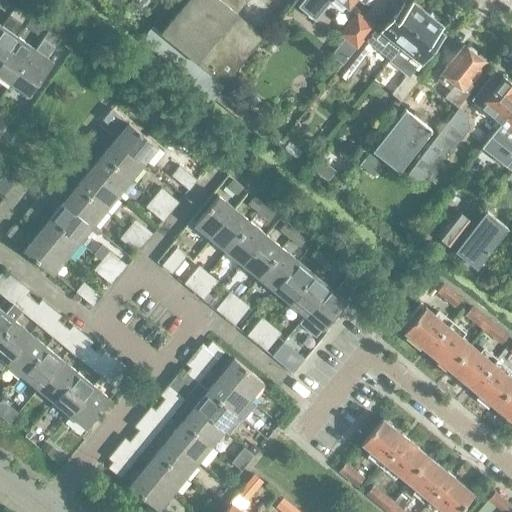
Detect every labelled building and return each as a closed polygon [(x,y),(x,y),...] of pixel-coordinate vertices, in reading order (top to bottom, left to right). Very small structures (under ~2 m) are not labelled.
[(9,3),(5,0),(0,0),(0,7),(3,10),(9,3)] [(247,0),(187,0),(160,33),(223,85),(263,36),(236,14),(247,0)] [(304,0),(299,6),(314,19),(330,0),(336,0),(346,8),(352,0),(361,0),(364,2),(365,0),(304,0)] [(390,59),(427,13),(412,2),(408,7),(404,3),(383,28),(378,24),(375,28),(372,25),(342,63),(336,71),(345,78),(372,45),(390,59)] [(0,27),(0,62),(19,36),(13,32),(20,22),(26,15),(15,7),(9,14),(2,24),(2,25),(0,27)] [(332,54),(342,63),(372,25),(356,13),(340,34),(345,38),(332,54)] [(427,13),(390,59),(389,60),(407,74),(391,93),(400,100),(418,78),(411,72),(414,68),(414,69),(442,34),(437,30),(441,25),(427,13)] [(42,27),(32,19),(26,26),(37,34),(42,27)] [(60,39),(48,31),(43,38),(54,46),(60,39)] [(0,62),(0,76),(10,83),(35,47),(19,36),(0,62)] [(36,48),(35,47),(10,83),(28,96),(53,60),(47,56),(54,46),(42,38),(36,48)] [(464,45),(442,73),(455,83),(452,86),(444,96),(450,101),(457,107),(474,86),(469,82),(485,62),(475,54),(475,50),(470,47),(466,47),(464,45)] [(472,99),(501,123),(511,108),(511,84),(502,76),(500,79),(493,73),(472,99)] [(112,108),(102,119),(119,133),(115,138),(144,162),(158,145),(129,122),(112,108)] [(406,176),(414,182),(429,179),(435,171),(433,163),(437,156),(446,157),(469,128),(466,114),(459,108),(406,176)] [(511,108),(501,123),(482,146),(490,154),(503,138),(511,144),(511,151),(509,156),(511,158),(511,108)] [(372,150),(398,171),(431,130),(405,109),(372,150)] [(0,130),(10,118),(1,110),(0,111),(0,130)] [(93,131),(85,141),(91,146),(99,136),(93,131)] [(115,138),(103,153),(131,177),(144,162),(115,138)] [(91,146),(85,141),(76,151),(83,156),(91,146)] [(103,153),(89,170),(118,193),(131,177),(103,153)] [(67,162),(59,172),(65,177),(73,167),(67,162)] [(171,175),(188,189),(196,179),(180,165),(171,175)] [(89,170),(76,186),(105,209),(118,193),(89,170)] [(65,177),(59,172),(50,182),(57,187),(65,177)] [(242,187),(232,179),(227,185),(237,193),(242,187)] [(161,184),(145,203),(163,217),(178,198),(161,184)] [(76,186),(63,202),(92,226),(105,209),(76,186)] [(41,194),(33,204),(39,209),(48,199),(41,194)] [(194,223),(210,237),(234,208),(218,194),(194,223)] [(248,202),(258,211),(264,204),(253,196),(248,202)] [(476,266),(507,227),(511,230),(511,229),(511,199),(496,219),(487,211),(456,250),(476,266)] [(63,202),(49,218),(78,242),(92,226),(63,202)] [(39,209),(33,204),(24,214),(31,219),(39,209)] [(264,204),(258,211),(269,219),(274,213),(264,204)] [(210,237),(226,250),(250,221),(234,208),(210,237)] [(455,208),(435,234),(452,247),(472,221),(455,208)] [(121,236),(140,246),(152,227),(133,216),(121,236)] [(49,218),(37,234),(66,257),(78,242),(49,218)] [(226,250),(242,263),(266,234),(250,221),(226,250)] [(280,228),(290,236),(295,230),(285,222),(280,228)] [(7,235),(13,240),(22,230),(15,225),(7,235)] [(295,230),(290,236),(300,245),(305,238),(295,230)] [(66,257),(37,234),(23,250),(52,274),(66,257)] [(242,263),(258,276),(282,247),(266,234),(242,263)] [(95,251),(101,256),(94,266),(112,279),(127,260),(102,242),(95,251)] [(176,245),(164,262),(180,274),(193,257),(176,245)] [(258,276),(274,289),(297,259),(282,247),(258,276)] [(312,254),(322,262),(327,256),(317,248),(312,254)] [(327,256),(322,262),(332,270),(337,264),(327,256)] [(274,289),(290,302),(314,273),(297,259),(274,289)] [(184,278),(203,295),(218,278),(199,262),(184,278)] [(290,302),(306,315),(330,286),(314,273),(290,302)] [(358,282),(348,274),(343,280),(353,288),(358,282)] [(306,315),(302,320),(318,333),(353,288),(343,280),(335,290),(330,286),(306,315)] [(443,283),(436,291),(446,299),(452,290),(443,283)] [(216,305),(236,321),(250,304),(230,288),(216,305)] [(461,297),(452,290),(446,299),(455,306),(461,297)] [(15,305),(22,310),(31,298),(25,293),(15,305)] [(31,298),(22,310),(28,315),(38,303),(31,298)] [(0,337),(14,320),(22,310),(15,305),(12,302),(4,311),(0,307),(0,337)] [(426,350),(449,370),(470,344),(447,325),(424,306),(403,332),(426,350)] [(472,306),(465,314),(474,321),(480,313),(472,306)] [(474,321),(483,329),(490,320),(480,313),(474,321)] [(248,330),(267,347),(281,331),(262,314),(248,330)] [(47,331),(53,336),(63,324),(57,319),(47,331)] [(14,320),(0,337),(0,368),(0,369),(6,362),(30,333),(14,320)] [(490,320),(483,329),(492,336),(499,328),(490,320)] [(63,324),(53,336),(59,341),(69,329),(63,324)] [(508,335),(499,328),(492,336),(501,343),(508,335)] [(6,362),(23,376),(47,347),(30,333),(6,362)] [(206,347),(218,356),(223,350),(211,340),(206,347)] [(471,388),(495,407),(511,385),(511,378),(492,362),(470,344),(449,370),(471,388)] [(78,357),(85,362),(94,350),(88,345),(78,357)] [(292,373),(304,359),(288,346),(276,360),(292,373)] [(23,376),(38,389),(62,359),(47,347),(23,376)] [(94,350),(85,362),(91,367),(101,355),(94,350)] [(234,357),(220,374),(249,397),(263,381),(234,357)] [(38,389),(55,402),(79,373),(62,359),(38,389)] [(190,366),(185,372),(197,382),(202,375),(190,366)] [(110,383),(116,388),(126,376),(120,371),(110,383)] [(197,382),(185,372),(180,378),(192,388),(197,382)] [(55,402),(71,415),(95,386),(79,373),(55,402)] [(220,374),(207,390),(236,413),(249,397),(220,374)] [(192,388),(190,391),(200,399),(195,405),(223,429),(236,413),(207,390),(197,382),(192,388)] [(511,385),(495,407),(511,421),(511,385)] [(95,386),(71,415),(86,428),(110,399),(95,386)] [(164,397),(159,404),(171,413),(176,407),(164,397)] [(171,413),(159,404),(154,410),(166,420),(171,413)] [(195,405),(181,421),(210,445),(223,429),(195,405)] [(428,455),(405,436),(382,418),(361,443),(384,462),(407,481),(428,455)] [(181,421),(169,437),(198,460),(210,445),(181,421)] [(138,429),(134,435),(146,445),(151,439),(138,429)] [(146,445),(134,435),(129,441),(141,451),(146,445)] [(169,437),(156,452),(185,475),(198,460),(169,437)] [(156,452),(144,467),(173,491),(185,475),(156,452)] [(407,481),(429,499),(444,511),(456,511),(473,493),(450,474),(428,455),(407,481)] [(107,467),(120,477),(125,470),(113,461),(107,467)] [(345,463),(339,470),(348,478),(354,470),(345,463)] [(173,491),(144,467),(130,485),(158,508),(173,491)] [(348,478),(357,485),(363,477),(354,470),(348,478)] [(253,474),(246,483),(254,490),(262,481),(253,474)] [(246,483),(239,492),(247,499),(254,490),(246,483)] [(373,485),(367,493),(376,500),(382,493),(373,485)] [(488,500),(501,510),(508,502),(495,491),(488,500)] [(376,500),(385,508),(391,500),(382,493),(376,500)] [(283,498),(276,506),(283,511),(286,511),(292,505),(283,498)] [(391,500),(385,508),(390,511),(396,511),(400,508),(391,500)] [(511,511),(511,505),(508,502),(501,510),(502,511),(511,511)] [(242,511),(231,503),(222,511),(242,511)]
